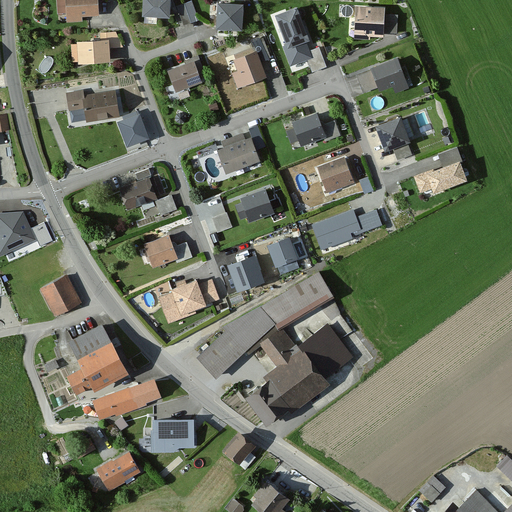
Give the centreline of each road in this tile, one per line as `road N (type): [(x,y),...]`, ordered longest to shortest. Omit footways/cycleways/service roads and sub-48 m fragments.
road 1 (tertiary): [(107,302),(186,382),(369,511)]
road 2 (residential): [(169,148),(341,85),(384,193)]
road 3 (tertiary): [(6,0),(19,110),(47,193)]
road 4 (residential): [(169,148),(125,18)]
road 5 (unknown): [(102,444),(87,389),(161,359)]
road 6 (residential): [(47,193),(169,148)]
road 7 (tertiary): [(47,193),(107,302)]
road 8 (residential): [(211,263),(169,148)]
